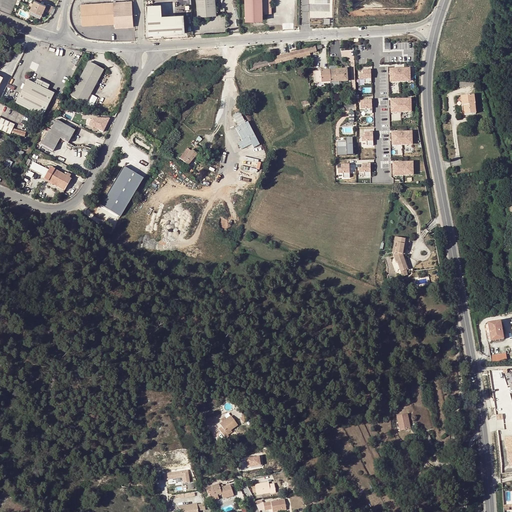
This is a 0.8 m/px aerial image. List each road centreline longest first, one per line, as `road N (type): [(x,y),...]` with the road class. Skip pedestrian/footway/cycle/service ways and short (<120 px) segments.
road 1 (secondary): [(430,53),(432,146),(478,395),(489,511)]
road 2 (unclassified): [(137,84),(81,196),(49,209),(0,192)]
road 3 (unclassified): [(163,46),(374,31)]
road 4 (residential): [(379,179),(374,31)]
